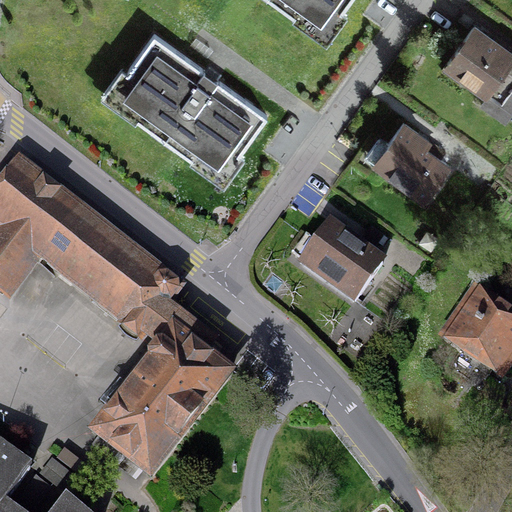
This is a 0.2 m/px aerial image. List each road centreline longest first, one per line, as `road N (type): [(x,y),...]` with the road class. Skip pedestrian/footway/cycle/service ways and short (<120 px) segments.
road 1 (residential): [(422,0),(218,281)]
road 2 (residential): [(218,281),(0,112)]
road 3 (residential): [(430,511),(310,366)]
road 4 (residential): [(310,366),(266,427),(251,511)]
road 5 (residential): [(310,366),(218,281)]
